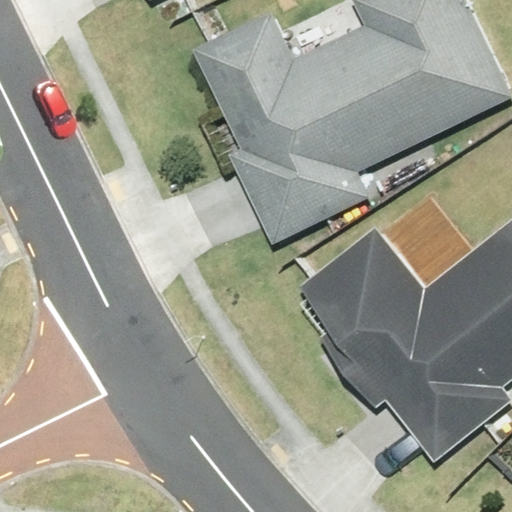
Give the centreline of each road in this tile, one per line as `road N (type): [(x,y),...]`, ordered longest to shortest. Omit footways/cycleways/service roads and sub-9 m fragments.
road 1 (residential): [(146,376),(0,87)]
road 2 (residential): [(257,511),(146,376)]
road 3 (residential): [(146,376),(0,448)]
